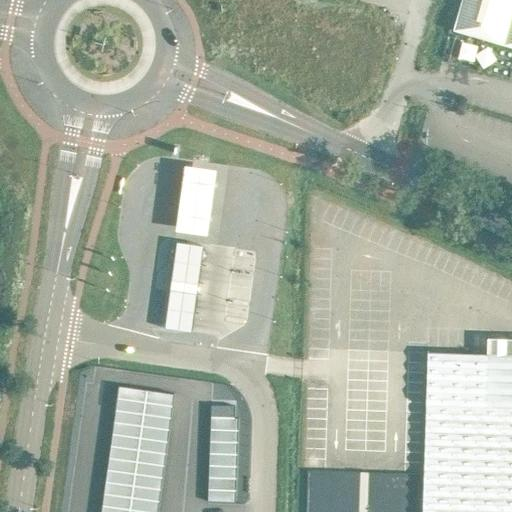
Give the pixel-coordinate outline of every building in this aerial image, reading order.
[(511,0),(462,0),(454,31),(511,47),(511,0)] [(24,49),(20,64),(32,67),(36,52),(24,49)] [(185,168),(176,232),(208,236),(216,172),(185,168)] [(177,242),(165,329),(193,332),(205,246),(177,242)] [(511,511),(511,355),(429,353),(423,511),(511,511)] [(118,386),(116,398),(144,401),(146,390),(118,386)] [(146,390),(144,401),(172,405),(173,393),(146,390)] [(116,398),(115,410),(142,413),(144,401),(116,398)] [(144,401),(142,413),(170,417),(172,405),(144,401)] [(211,406),(211,418),(235,418),(235,406),(211,406)] [(115,410),(113,422),(141,425),(142,413),(115,410)] [(142,413),(141,425),(168,429),(170,417),(142,413)] [(211,418),(210,430),(238,430),(239,418),(235,418),(211,418)] [(113,422),(111,434),(139,437),(141,425),(113,422)] [(141,425),(139,437),(167,441),(168,429),(141,425)] [(210,430),(210,442),(238,442),(238,430),(210,430)] [(111,434),(110,445),(138,449),(139,437),(111,434)] [(139,437),(138,449),(165,453),(167,441),(139,437)] [(210,442),(209,454),(237,454),(238,442),(210,442)] [(110,445),(108,457),(136,461),(138,449),(110,445)] [(138,449),(136,461),(164,465),(165,453),(138,449)] [(209,454),(209,466),(237,466),(237,454),(209,454)] [(108,457),(107,469),(134,473),(136,461),(108,457)] [(136,461),(134,473),(162,477),(164,465),(136,461)] [(209,466),(209,478),(237,478),(237,466),(209,466)] [(107,469),(105,481),(133,485),(134,473),(107,469)] [(134,473),(133,485),(160,489),(162,477),(134,473)] [(209,478),(208,490),(236,491),(237,478),(209,478)] [(105,481),(103,493),(131,497),(133,485),(105,481)] [(133,485),(131,497),(159,501),(160,489),(133,485)] [(208,490),(208,502),(236,503),(236,491),(208,490)] [(103,493),(102,505),(129,509),(131,497),(103,493)] [(131,497),(129,509),(152,511),(157,511),(159,501),(131,497)]
